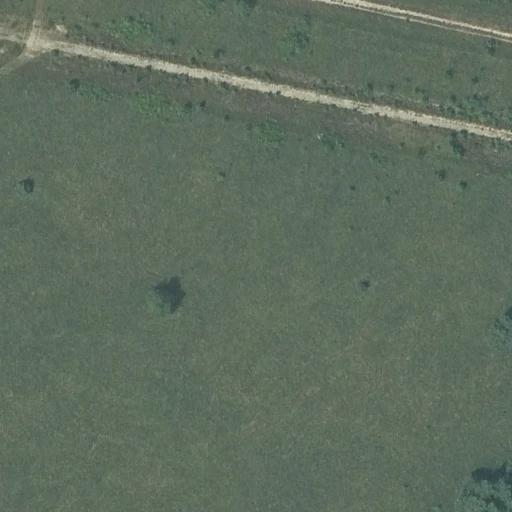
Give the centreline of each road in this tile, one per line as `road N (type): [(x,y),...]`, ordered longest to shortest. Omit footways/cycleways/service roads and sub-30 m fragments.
road 1 (track): [(511,137),(0,35)]
road 2 (track): [(511,38),(320,0)]
